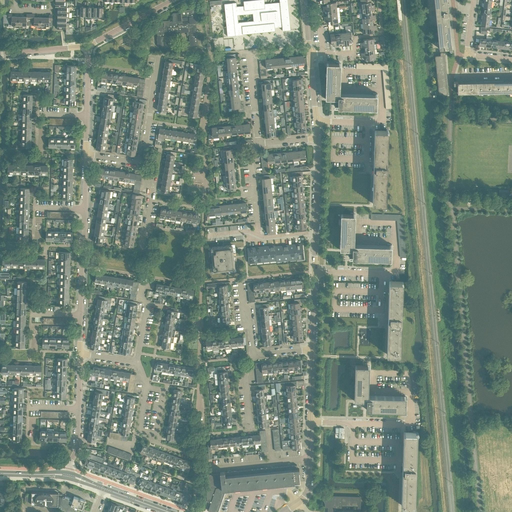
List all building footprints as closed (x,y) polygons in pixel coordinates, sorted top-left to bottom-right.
[(244,6),(240,7),(236,7),(236,3),(228,4),(224,4),(225,10),(225,16),(225,18),(226,21),(226,24),(226,29),(227,36),(243,34),(245,34),(252,33),(253,33),(255,33),(256,33),(258,33),(259,33),(264,32),(266,32),(267,32),(272,32),(272,31),(274,31),(275,31),(274,28),(282,27),(282,31),(290,30),(290,29),(287,0),(278,0),(279,3),(276,3),(264,4),(264,1),(263,0),(253,0),(243,1),(244,6)] [(446,0),(434,0),(439,49),(452,47),(446,0)] [(183,15),(168,17),(170,33),(185,32),(185,36),(197,34),(200,33),(198,17),(196,18),(195,11),(183,12),(183,15)] [(19,28),(19,17),(12,17),(12,15),(8,15),(8,25),(14,25),(14,27),(19,28)] [(19,17),(19,28),(24,28),(24,25),(30,26),(30,22),(30,15),(26,15),(26,17),(19,17)] [(41,28),(41,17),(34,17),(34,15),(31,15),(31,22),(30,22),(30,26),(36,26),(36,28),(41,28)] [(41,17),(41,28),(46,29),(46,26),(52,26),(52,16),(49,16),(49,18),(41,17)] [(56,23),(56,25),(57,25),(57,29),(63,29),(64,29),(66,29),(66,33),(66,34),(67,34),(71,34),(72,34),(72,33),(72,28),(69,28),(69,23),(66,23),(56,23)] [(444,60),(443,56),(445,55),(445,52),(440,53),(440,55),(435,56),(435,61),(444,60)] [(227,65),(236,64),(235,57),(233,58),(233,55),(226,55),(227,58),(226,58),(227,65)] [(184,61),(175,60),(169,59),(168,62),(165,61),(164,67),(172,69),(173,63),(181,64),(181,67),(184,68),(184,61)] [(327,63),(326,89),(326,98),(335,98),(334,105),(337,105),(337,107),(343,108),(343,107),(376,108),(377,95),(339,94),(340,76),(339,76),(339,64),(327,63)] [(99,77),(98,80),(101,80),(101,81),(106,82),(108,73),(107,73),(107,72),(103,71),(100,70),(99,77)] [(300,77),(292,78),(292,80),(292,85),(301,84),(301,83),(303,83),(302,78),(301,78),(300,77)] [(273,83),(270,83),(270,80),(263,80),(263,84),(261,84),(262,88),(261,88),(261,91),(271,90),(271,89),(274,89),(273,83)] [(511,82),(458,83),(458,82),(454,82),(454,85),(457,85),(457,93),(511,91),(511,82)] [(104,97),(103,104),(112,105),(114,95),(108,94),(107,97),(104,97)] [(134,102),(134,107),(143,108),(143,105),(145,105),(146,100),(139,99),(139,102),(134,102)] [(240,101),(231,102),(232,109),(228,109),(228,112),(238,111),(238,108),(240,108),(240,101)] [(165,112),(166,106),(158,104),(157,111),(160,111),(160,114),(166,115),(166,112),(165,112)] [(102,110),(101,116),(110,118),(112,118),(113,112),(111,112),(102,110)] [(209,129),(208,139),(213,138),(219,138),(219,136),(218,127),(212,127),(212,128),(209,129)] [(159,129),(158,136),(158,140),(164,141),(164,137),(166,130),(159,129)] [(373,203),(375,203),(386,204),(388,131),(375,130),(373,203)] [(97,142),(96,149),(105,150),(106,144),(97,142)] [(224,150),(221,151),(222,157),(224,157),(233,156),(232,150),(230,150),(229,146),(229,147),(223,147),(224,150)] [(166,160),(173,161),(174,155),(176,156),(176,152),(170,151),(170,154),(167,154),(166,160)] [(293,172),(291,173),(292,176),(292,181),(302,180),(301,177),(303,177),(302,171),(296,172),(293,172)] [(262,183),(261,183),(261,186),(271,185),(270,178),(274,178),(274,174),(269,175),(263,175),(264,179),(262,179),(262,183)] [(227,182),(224,182),(225,188),(227,188),(228,191),(234,191),(234,188),(236,187),(235,181),(227,182)] [(169,192),(170,186),(162,185),(161,191),(164,192),(163,194),(169,195),(170,192),(169,192)] [(481,187),(481,199),(501,199),(502,188),(481,187)] [(100,189),(99,193),(100,193),(101,194),(100,196),(109,198),(110,191),(101,190),(100,189)] [(132,194),(131,203),(140,204),(140,203),(141,204),(142,201),(143,196),(132,194)] [(341,227),(340,240),(340,249),(349,249),(349,253),(349,256),(352,256),(352,258),(357,259),(357,258),(391,259),(391,246),(354,245),(354,227),(353,227),(354,214),(342,214),(342,227),(341,227)] [(306,223),(297,224),(297,229),(297,232),(306,231),(306,228),(306,224),(307,224),(307,222),(306,222),(306,223)] [(275,224),(265,225),(266,227),(267,232),(269,231),(269,234),(276,234),(275,224)] [(94,235),(93,242),(96,242),(95,245),(102,246),(103,236),(94,235)] [(123,242),(122,247),(128,248),(128,250),(132,250),(133,250),(134,250),(134,249),(134,246),(133,246),(134,243),(135,243),(136,240),(134,240),(134,241),(125,239),(125,242),(123,242)] [(303,258),(302,244),(295,245),(296,258),(303,258)] [(233,245),(211,247),(213,271),(235,269),(233,245)] [(296,258),(295,245),(288,246),(290,259),(296,258)] [(276,260),(275,246),(268,247),(269,260),(276,259),(276,260)] [(283,260),(282,246),(275,247),(275,246),(276,260),(283,260)] [(290,259),(288,246),(282,246),(283,260),(290,259)] [(255,248),(248,249),(249,262),(256,261),(255,248)] [(295,279),(296,288),(304,287),(303,278),(301,279),(301,278),(297,278),(297,277),(294,277),(295,279)] [(255,283),(255,281),(247,282),(247,285),(253,285),(254,288),(254,291),(254,294),(254,295),(257,295),(256,292),(259,292),(258,282),(258,283),(255,283)] [(217,283),(216,283),(216,286),(217,292),(219,292),(227,291),(228,291),(228,285),(226,285),(223,285),(223,282),(217,283)] [(401,355),(403,282),(389,282),(388,322),(387,354),(401,355)] [(107,306),(108,303),(111,303),(111,298),(99,296),(98,299),(97,305),(105,306),(107,306)] [(300,308),(300,307),(299,304),(301,304),(300,299),(294,300),(294,303),(290,303),(291,309),(300,308)] [(127,304),(126,309),(136,311),(137,305),(134,304),(135,301),(129,300),(128,300),(127,304)] [(260,314),(268,313),(267,307),(269,307),(268,304),(262,304),(263,307),(260,308),(260,314)] [(167,316),(177,317),(178,311),(177,311),(177,308),(171,307),(171,310),(168,309),(167,316)] [(220,322),(219,322),(219,326),(227,325),(227,322),(230,322),(229,316),(221,317),(219,317),(220,322)] [(165,347),(164,350),(170,351),(171,348),(172,348),(173,342),(170,342),(163,341),(162,347),(165,347)] [(119,352),(119,353),(120,353),(120,354),(128,356),(128,355),(128,354),(129,354),(130,351),(132,352),(132,351),(132,350),(132,349),(133,348),(131,348),(123,347),(120,346),(119,352)] [(293,361),(294,370),(299,369),(299,372),(302,372),(300,360),(299,360),(298,360),(295,360),(295,359),(292,359),(292,361),(293,361)] [(367,378),(367,365),(356,365),(356,378),(355,378),(354,400),(366,400),(366,409),(371,410),(371,409),(405,410),(405,397),(368,396),(368,378),(367,378)] [(98,376),(99,368),(93,367),(93,369),(90,369),(90,374),(96,375),(95,380),(98,381),(98,376)] [(188,367),(186,375),(190,375),(190,378),(194,378),(195,370),(193,369),(194,368),(188,367)] [(217,379),(228,378),(227,372),(224,372),(224,369),(218,369),(218,372),(217,373),(217,379)] [(296,390),(296,389),(295,386),(297,386),(296,381),(287,382),(284,382),(284,386),(286,386),(286,391),(296,390)] [(259,390),(255,390),(256,396),(264,395),(263,389),(265,389),(264,386),(264,384),(263,384),(258,385),(258,386),(259,390)] [(174,389),(173,395),(181,396),(182,391),(183,391),(183,387),(177,387),(177,389),(174,389)] [(95,391),(94,397),(102,399),(104,399),(105,395),(108,396),(109,390),(96,388),(96,391),(95,391)] [(126,403),(134,404),(135,397),(132,397),(132,394),(122,393),(122,396),(124,396),(125,402),(126,403)] [(222,425),(229,425),(232,424),(231,421),(232,421),(232,415),(224,416),(221,416),(222,425)] [(267,420),(259,421),(259,427),(262,427),(262,428),(270,428),(269,419),(267,420)] [(335,427),(335,433),(339,434),(338,437),(342,437),(342,434),(343,434),(343,428),(342,428),(342,427),(339,427),(339,428),(335,427)] [(89,428),(88,434),(96,436),(96,435),(101,436),(102,432),(102,430),(99,430),(97,429),(97,430),(89,428)] [(167,432),(166,438),(169,439),(169,442),(174,443),(175,440),(174,439),(175,433),(167,432)] [(417,432),(403,432),(401,505),(415,506),(417,432)] [(101,436),(96,435),(96,436),(88,434),(87,441),(90,441),(90,444),(96,445),(97,442),(95,442),(95,438),(101,439),(101,436)] [(299,438),(291,438),(291,439),(281,440),(282,450),(300,448),(299,438)] [(218,450),(218,447),(217,447),(216,439),(210,440),(210,442),(207,443),(208,453),(209,459),(212,459),(211,448),(215,447),(215,450),(218,450)] [(139,446),(137,452),(140,453),(140,452),(146,454),(149,447),(143,444),(142,447),(139,446)] [(149,447),(146,454),(150,455),(149,458),(151,459),(152,456),(155,449),(149,447)] [(152,456),(151,459),(157,461),(158,458),(161,451),(155,449),(152,456)] [(158,458),(157,461),(163,463),(164,460),(166,453),(161,451),(158,458)] [(88,453),(85,461),(88,462),(86,466),(86,467),(92,469),(95,461),(96,456),(88,453)] [(166,453),(164,460),(170,462),(172,455),(166,453)] [(172,455),(170,462),(173,464),(172,466),(174,467),(175,465),(176,465),(178,457),(172,455)] [(95,461),(92,469),(98,471),(101,463),(102,458),(96,456),(95,461)] [(178,457),(176,465),(179,466),(178,468),(180,469),(181,467),(184,459),(178,457)] [(101,463),(98,471),(104,473),(106,465),(103,464),(105,459),(102,458),(101,463)] [(184,459),(181,467),(185,468),(184,471),(188,472),(191,462),(190,462),(190,461),(184,459)] [(106,465),(104,473),(110,475),(113,465),(109,463),(110,461),(108,460),(106,465)] [(113,465),(110,475),(115,477),(119,467),(115,466),(116,463),(114,462),(113,465)] [(119,467),(115,477),(121,479),(124,472),(124,471),(120,470),(121,468),(122,465),(120,464),(119,467)] [(299,482),(298,471),(299,471),(299,469),(297,469),(296,465),(225,472),(224,471),(220,471),(220,473),(204,475),(206,491),(222,489),(299,482)] [(124,472),(121,479),(127,481),(130,474),(131,470),(127,469),(128,467),(126,467),(125,469),(124,471),(124,472)] [(130,474),(127,481),(133,483),(134,482),(136,483),(139,474),(133,472),(134,470),(131,469),(131,470),(130,474)] [(139,474),(136,483),(139,484),(138,485),(144,488),(147,480),(148,477),(144,476),(143,475),(143,473),(140,472),(139,474)] [(147,480),(144,488),(150,490),(153,482),(149,481),(151,476),(149,475),(148,477),(147,480)] [(153,482),(150,490),(156,492),(159,484),(158,484),(155,483),(157,478),(154,477),(153,482)] [(159,484),(156,492),(162,494),(164,486),(165,484),(161,482),(162,480),(160,479),(158,484),(159,484)] [(164,486),(162,494),(168,496),(170,488),(166,487),(168,482),(166,481),(165,484),(164,486)] [(170,488),(168,496),(173,498),(176,491),(177,488),(173,487),(174,484),(172,483),(170,488)] [(176,491),(173,498),(179,500),(182,493),(183,490),(179,489),(180,486),(178,486),(177,488),(176,491)] [(182,493),(179,500),(185,502),(186,501),(189,502),(191,494),(188,493),(188,495),(184,494),(186,488),(184,488),(183,490),(182,493)] [(213,511),(216,511),(222,492),(223,492),(222,491),(222,489),(206,491),(207,502),(211,503),(208,510),(212,511),(213,511)] [(59,505),(62,497),(58,495),(58,493),(31,492),(31,496),(31,500),(31,504),(58,505),(58,504),(59,505)] [(62,497),(59,505),(58,507),(62,509),(62,510),(67,511),(70,511),(71,511),(75,511),(76,509),(79,510),(80,508),(84,509),(84,508),(85,506),(83,506),(85,500),(74,496),(73,499),(63,495),(62,497)] [(328,507),(327,511),(365,511),(360,511),(361,496),(328,495),(328,496),(322,496),(325,504),(325,507),(328,507)] [(111,503),(109,509),(117,511),(118,511),(120,509),(123,510),(123,507),(111,503)]
